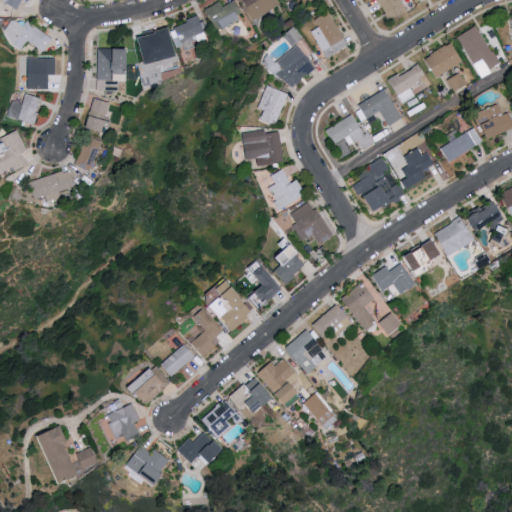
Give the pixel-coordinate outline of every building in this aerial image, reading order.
[(1,0),(18,9),(23,0),(28,0),(30,1),(29,0),(1,0)] [(409,10),(402,0),(395,0),(396,0),(395,0),(378,0),(392,21),(409,10)] [(207,8),(218,31),(244,18),(235,1),(224,6),(221,1),(207,8)] [(320,28),(314,30),(325,57),(348,48),(333,12),(316,18),(320,28)] [(171,28),(177,44),(182,42),(186,52),(198,48),(193,37),(206,32),(200,17),(171,28)] [(3,34),(23,48),(28,41),(45,53),(55,39),(28,21),(25,26),(14,19),(3,34)] [(472,64),(482,59),(487,70),(498,65),(479,25),(458,35),(472,64)] [(142,52),(169,47),(166,30),(139,35),(142,52)] [(435,76),(462,63),(453,43),(426,55),(435,76)] [(28,89),(49,89),(49,75),(56,75),(57,58),(29,57),(28,89)] [(422,84),(419,78),(424,75),(419,65),(391,78),(406,109),(418,103),(412,89),(422,84)] [(264,110),(261,119),(277,125),(289,93),(266,85),(257,108),(264,110)] [(358,105),(368,119),(379,111),(389,126),(403,117),(383,88),(358,105)] [(8,116),(34,124),(42,98),(26,93),(23,104),(12,101),(8,116)] [(105,128),(110,101),(94,98),(89,125),(105,128)] [(489,139),(511,128),(511,117),(510,112),(504,114),(499,103),(484,111),(488,121),(481,124),(489,139)] [(353,114),(326,130),(335,144),(349,135),(354,143),(358,140),(364,150),(372,145),(353,114)] [(482,143),(473,129),(441,147),(450,162),(482,143)] [(284,162),(280,131),(266,133),(266,130),(242,133),(246,160),(257,158),(258,165),(284,162)] [(26,149),(18,131),(1,138),(7,151),(0,154),(0,169),(1,173),(13,167),(15,172),(28,166),(22,151),(26,149)] [(76,165),(92,171),(103,142),(87,136),(76,165)] [(409,165),(402,169),(407,178),(403,180),(408,190),(428,178),(424,170),(435,164),(428,151),(422,155),(418,147),(404,155),(409,165)] [(361,181),(353,185),(360,197),(366,194),(376,212),(404,198),(384,158),(356,172),(361,181)] [(31,182),(38,200),(47,196),(49,201),(77,191),(69,169),(31,182)] [(274,185),(270,187),(280,208),(306,197),(298,180),(291,183),(284,169),(270,175),(274,185)] [(511,214),(511,187),(502,192),(511,214)] [(289,213),(303,241),(315,234),(320,244),(333,237),(313,200),(289,213)] [(499,230),(504,204),(488,201),(486,213),(477,211),(474,226),(499,230)] [(475,241),(461,217),(435,233),(448,256),(475,241)] [(275,271),(288,283),(309,261),(289,242),(274,257),(281,265),(275,271)] [(409,253),(414,269),(443,258),(438,243),(409,253)] [(416,285),(403,263),(390,271),(388,267),(374,274),(383,291),(395,284),(401,294),(416,285)] [(256,274),(266,286),(252,297),(260,308),(284,290),(267,266),(256,274)] [(224,297),(213,306),(233,330),(255,313),(229,281),(218,289),(224,297)] [(342,297),(365,332),(377,324),(366,306),(375,299),(364,283),(342,297)] [(314,325),(328,342),(351,321),(336,305),(314,325)] [(193,343),(205,358),(218,347),(213,341),(223,332),(204,309),(194,317),(207,332),(193,343)] [(402,325),(392,313),(380,323),(389,335),(402,325)] [(286,348),(310,373),(330,355),(306,330),(286,348)] [(161,363),(172,376),(195,357),(185,345),(161,363)] [(286,406),(301,393),(293,383),(300,377),(284,358),(275,366),(273,362),(259,373),(286,406)] [(131,387),(147,405),(170,384),(154,367),(131,387)] [(249,402),(256,413),(274,401),(258,377),(247,384),(256,397),(249,402)] [(304,404),(326,428),(336,418),(314,394),(304,404)] [(238,415),(226,400),(203,418),(218,438),(236,424),(232,419),(238,415)] [(135,422),(141,420),(134,403),(107,415),(118,438),(125,435),(129,442),(141,436),(135,422)] [(41,435),(60,483),(79,475),(60,428),(41,435)] [(178,450),(192,463),(202,454),(213,464),(225,451),(205,431),(195,442),(190,438),(178,450)] [(154,449),(152,453),(140,446),(127,467),(159,486),(166,474),(162,472),(170,458),(154,449)] [(77,452),(83,467),(97,462),(92,447),(77,452)]
